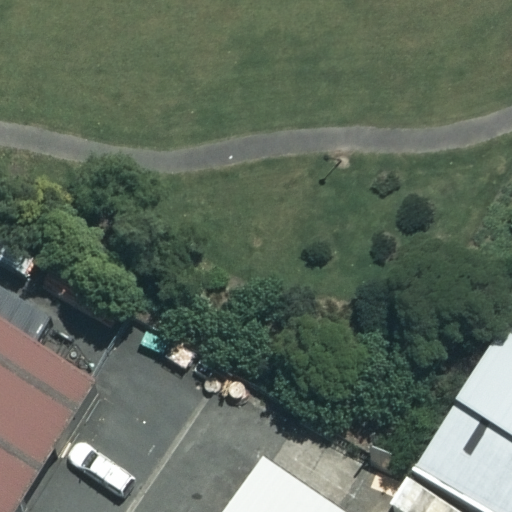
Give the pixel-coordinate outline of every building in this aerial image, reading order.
[(511,282),(508,280),(481,322),(511,342),(511,282)] [(0,335),(0,511),(43,511),(110,401),(0,335)] [(447,414),(511,453),(511,351),(492,340),(447,414)] [(511,511),(511,453),(447,414),(409,477),(468,511),(511,511)] [(265,511),(185,460),(150,511),(265,511)]
